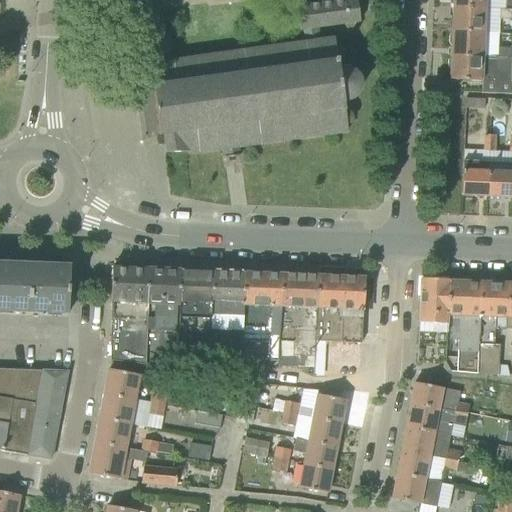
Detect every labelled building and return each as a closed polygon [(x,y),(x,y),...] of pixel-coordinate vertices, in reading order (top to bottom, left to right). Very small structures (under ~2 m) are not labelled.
[(334,40),(320,42),(318,28),(360,22),(356,0),(350,0),(297,7),(302,44),(182,61),(166,63),(165,54),(170,48),(169,39),(162,34),(154,36),(149,42),(150,50),(156,55),(157,64),(154,65),(157,87),(152,87),(159,137),(163,136),(166,153),(187,153),(188,155),(223,150),(224,159),(239,157),(238,149),(348,134),(347,126),(348,126),(350,124),(353,121),(353,118),(353,115),(351,113),(348,111),(345,110),(344,102),(347,102),(349,101),(351,100),(353,99),(354,98),(356,97),(357,95),(358,93),(359,91),(359,90),(360,88),(360,87),(360,85),(360,83),(359,81),(359,79),(358,78),(357,76),(356,75),(354,73),(352,71),(348,70),(345,69),(343,69),(341,69),(338,70),(334,40)] [(453,0),(453,8),(485,10),(485,0),(453,0)] [(484,32),(485,10),(453,8),(452,18),(450,20),(450,27),(452,30),(484,32)] [(500,19),(511,20),(511,12),(511,10),(500,10),(500,19)] [(484,32),(452,30),(451,35),(449,37),(449,44),(451,46),(450,56),(482,57),(482,56),(484,32)] [(509,58),(510,49),(499,48),(498,59),(509,60),(509,58)] [(481,93),(511,95),(511,94),(511,81),(495,81),(496,59),(496,57),(482,56),(482,57),(450,56),(450,59),(448,60),(448,68),(450,69),(449,80),(482,82),(481,93)] [(484,110),(484,100),(466,99),(466,109),(484,110)] [(496,136),(484,136),(484,151),(489,151),(495,151),(496,136)] [(488,163),(487,197),(511,198),(511,151),(510,152),(495,151),(489,151),(488,163)] [(487,197),(488,163),(464,162),(462,162),(461,196),(487,197)] [(0,312),(68,315),(70,267),(0,264),(0,312)] [(113,302),(110,361),(145,366),(147,304),(149,270),(112,268),(111,302),(113,302)] [(179,271),(149,270),(147,304),(145,366),(176,368),(179,271)] [(212,272),(179,271),(176,368),(208,372),(212,272)] [(243,273),(212,272),(208,372),(240,376),(241,360),(240,360),(243,273)] [(278,356),(281,275),(244,274),(244,273),(243,273),(240,360),(241,360),(277,362),(277,356),(278,356)] [(278,356),(298,357),(297,367),(308,367),(308,357),(313,357),(317,277),(281,275),(278,356)] [(325,342),(361,344),(363,310),(365,279),(317,277),(313,357),(314,358),(313,376),(324,377),(325,342)] [(420,280),(417,345),(417,364),(439,365),(445,362),(446,340),(449,281),(420,280)] [(480,282),(449,281),(446,340),(457,341),(456,374),(476,376),(477,360),(480,282)] [(511,283),(480,282),(477,360),(476,376),(499,378),(499,376),(499,366),(500,347),(495,347),(495,328),(506,328),(506,329),(511,329),(511,283)] [(56,432),(67,373),(0,369),(0,400),(35,406),(31,428),(56,432)] [(138,376),(108,370),(103,396),(134,402),(134,400),(138,376)] [(214,410),(234,413),(236,403),(239,386),(218,383),(214,410)] [(458,393),(414,383),(410,407),(438,412),(439,409),(454,412),(454,415),(467,418),(468,407),(456,404),(458,393)] [(150,405),(165,408),(167,395),(152,392),(150,403),(150,405)] [(341,424),(346,401),(317,395),(312,418),(341,424)] [(99,422),(129,428),(129,424),(147,428),(149,415),(163,417),(165,408),(150,405),(150,403),(134,400),(134,402),(103,396),(99,422)] [(0,451),(51,460),(56,432),(31,428),(35,406),(0,400),(0,451)] [(284,402),(283,413),(298,416),(299,405),(284,402)] [(252,426),(255,408),(239,404),(235,423),(252,426)] [(439,409),(438,412),(410,407),(406,428),(434,433),(450,436),(452,424),(454,415),(454,412),(439,409)] [(197,412),(195,424),(220,428),(222,416),(197,412)] [(298,416),(283,413),(281,424),(296,426),(298,416)] [(467,418),(454,415),(452,424),(465,427),(467,418)] [(312,418),(310,429),(309,429),(309,431),(298,429),(296,439),(337,447),(341,424),(312,418)] [(125,449),(129,428),(99,422),(95,443),(125,449)] [(429,457),(445,460),(458,462),(459,462),(460,453),(447,451),(450,436),(434,433),(406,428),(401,451),(429,457)] [(266,458),(269,443),(245,438),(242,454),(266,458)] [(293,452),(305,454),(303,465),(332,471),(337,447),(296,439),(293,452)] [(172,455),(172,453),(173,447),(143,440),(141,451),(156,454),(157,453),(172,455)] [(125,449),(95,443),(89,474),(126,481),(130,460),(123,459),(125,449)] [(209,461),(209,460),(211,447),(191,444),(188,458),(209,461)] [(273,459),(289,462),(291,451),(275,447),(273,459)] [(429,457),(401,451),(396,476),(424,481),(425,481),(429,457)] [(287,473),(289,462),(273,459),(272,470),(287,473)] [(458,463),(458,462),(445,460),(443,469),(456,471),(458,463)] [(456,471),(471,474),(473,466),(458,463),(456,471)] [(298,488),(328,494),(332,471),(303,465),(298,488)] [(141,484),(175,487),(176,470),(142,467),(141,484)] [(396,476),(392,499),(420,504),(436,507),(441,484),(425,481),(424,481),(396,476)] [(16,511),(20,496),(0,492),(0,511),(16,511)] [(483,508),(485,497),(475,495),(473,506),(483,508)] [(511,511),(511,497),(500,495),(496,511),(511,511)]
